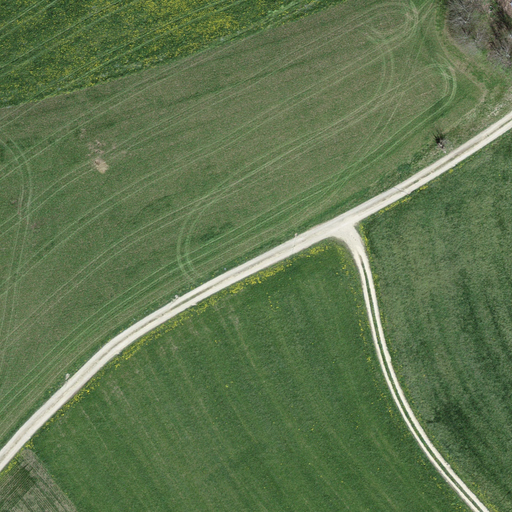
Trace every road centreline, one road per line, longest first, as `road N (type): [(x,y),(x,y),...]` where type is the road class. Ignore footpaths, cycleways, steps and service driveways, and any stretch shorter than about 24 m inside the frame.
road 1 (track): [(0,458),(132,331),(378,202),(511,116)]
road 2 (track): [(340,222),(356,246),(406,415),(481,511)]
